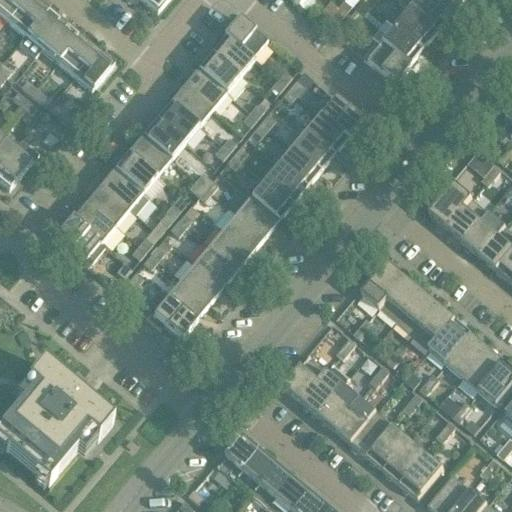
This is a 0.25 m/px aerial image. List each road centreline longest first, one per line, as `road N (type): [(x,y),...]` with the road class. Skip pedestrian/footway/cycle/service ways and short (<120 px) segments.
road 1 (residential): [(222,395),(380,205)]
road 2 (residential): [(203,417),(17,262)]
road 3 (residential): [(424,154),(238,0)]
road 4 (residential): [(17,262),(147,98),(148,69)]
road 5 (residential): [(222,395),(361,511)]
road 6 (residential): [(511,315),(380,205)]
road 7 (residential): [(424,154),(511,46)]
road 8 (residential): [(123,511),(203,417)]
